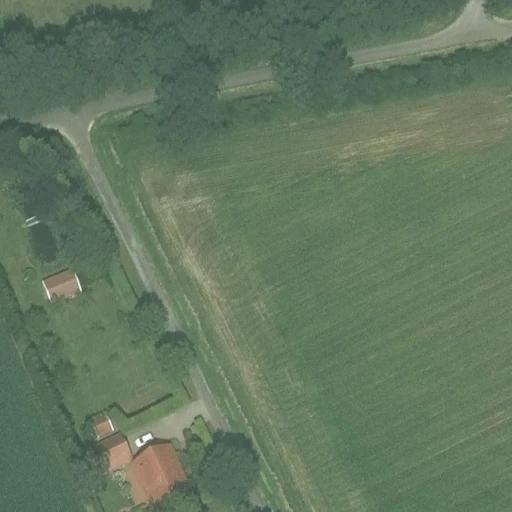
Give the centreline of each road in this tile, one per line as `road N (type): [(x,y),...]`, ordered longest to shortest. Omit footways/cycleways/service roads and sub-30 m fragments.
road 1 (residential): [(70,119),(262,511)]
road 2 (residential): [(70,119),(459,23)]
